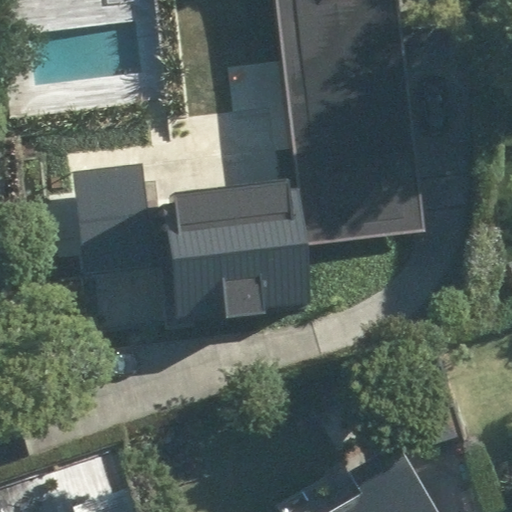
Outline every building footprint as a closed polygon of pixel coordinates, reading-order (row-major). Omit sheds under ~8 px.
[(156,0),(0,0),(0,43),(9,121),(168,103),(156,0)] [(432,245),(403,0),(256,0),(279,194),(151,210),(164,318),(310,301),(305,260),(432,245)] [(254,111),(147,120),(153,198),(260,189),(254,111)] [(511,260),(499,263),(507,301),(511,299),(511,260)] [(437,360),(389,375),(414,457),(462,442),(437,360)] [(427,511),(387,448),(332,482),(342,499),(321,511),(427,511)]
